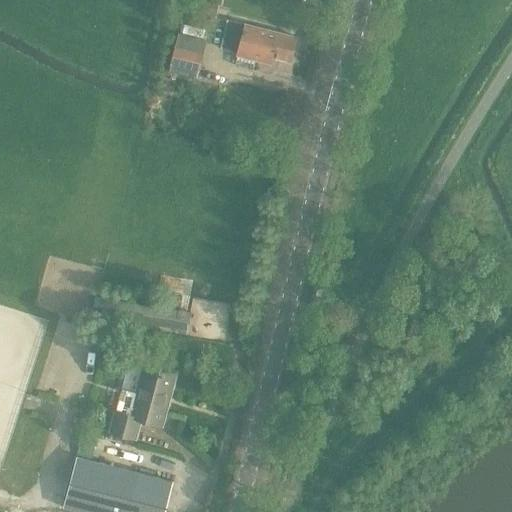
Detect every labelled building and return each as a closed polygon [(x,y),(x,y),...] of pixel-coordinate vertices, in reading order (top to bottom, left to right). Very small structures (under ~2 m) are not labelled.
[(200,0),(198,0),(195,14),(216,19),(220,5),(200,0)] [(291,63),(297,38),(228,20),(222,49),(238,53),(237,55),(271,64),(272,58),(291,63)] [(179,33),(171,63),(169,71),(197,79),(199,70),(200,71),(204,55),(207,40),(179,33)] [(312,307),(320,309),(321,302),(313,301),(312,307)] [(144,367),(131,414),(115,410),(109,433),(137,440),(142,420),(162,425),(175,375),(144,367)] [(77,457),(64,507),(82,511),(165,511),(174,482),(90,460),(77,457)]
